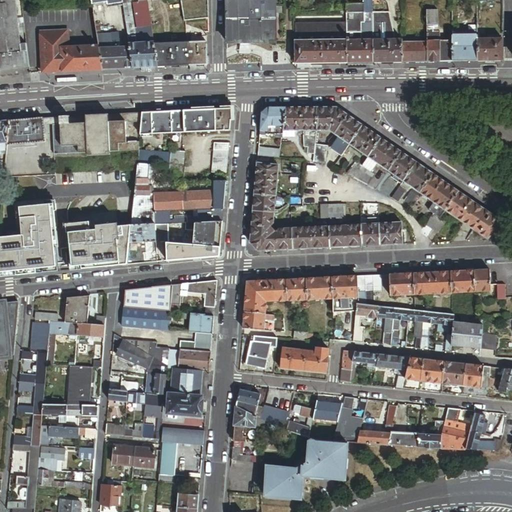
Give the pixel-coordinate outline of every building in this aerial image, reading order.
[(0,0),(0,71),(24,69),(21,45),(16,0),(0,0)] [(277,2),(276,0),(226,0),(227,43),(245,43),(277,42),(277,2)] [(374,41),(373,13),(373,0),(364,0),(365,4),(365,13),(366,23),(363,23),(363,41),(374,41)] [(147,27),(153,27),(149,1),(135,2),(139,28),(147,27)] [(124,6),(129,38),(138,38),(136,28),(132,2),(123,3),(124,6)] [(103,4),(93,5),(100,48),(101,49),(111,49),(110,43),(110,42),(103,4)] [(348,9),(348,14),(365,13),(365,4),(348,5),(348,9)] [(439,10),(428,11),(428,32),(431,32),(431,30),(432,26),(439,26),(439,10)] [(365,13),(348,14),(348,24),(363,23),(366,23),(365,13)] [(363,23),(348,24),(348,33),(348,37),(348,41),(363,41),(363,23)] [(454,62),(479,61),(479,39),(479,23),(470,23),(470,35),(453,35),(453,41),(453,47),(454,62)] [(148,37),(147,27),(139,28),(136,28),(138,38),(148,37)] [(431,32),(428,32),(428,41),(441,41),(441,32),(439,32),(431,32)] [(104,71),(100,48),(69,49),(69,35),(55,36),(51,36),(41,37),(43,74),(104,71)] [(504,61),(504,38),(479,39),(479,61),(504,61)] [(375,63),(404,62),(403,43),(403,40),(397,40),(374,41),(375,63)] [(297,64),(349,63),(348,41),(296,42),(297,54),(297,64)] [(375,63),(374,41),(363,41),(348,41),(349,63),(375,63)] [(428,62),(441,62),(441,47),(441,41),(428,41),(428,42),(428,62)] [(404,62),(428,62),(428,42),(403,43),(404,62)] [(130,44),(130,48),(134,69),(159,68),(156,46),(155,43),(153,43),(130,44)] [(199,43),(188,44),(189,66),(208,66),(208,43),(199,43)] [(189,66),(188,44),(156,46),(159,68),(189,66)] [(30,68),(27,45),(21,45),(24,69),(30,68)] [(441,62),(454,62),(453,47),(441,47),(441,62)] [(101,49),(100,48),(104,71),(134,69),(130,48),(111,49),(101,49)] [(284,131),(287,108),(268,108),(262,113),(260,134),(275,134),(275,138),(283,138),(283,134),(284,131)] [(305,131),(317,131),(317,108),(287,108),(284,131),(305,131)] [(317,108),(317,131),(330,131),(337,108),(317,108)] [(348,115),(337,108),(330,131),(335,134),(348,115)] [(232,109),(184,111),(185,133),(230,131),(232,109)] [(171,112),(172,134),(185,133),(184,111),(171,112)] [(140,135),(172,134),(171,112),(142,113),(140,135)] [(68,116),(52,116),(52,156),(83,155),(105,154),(136,152),(137,113),(108,114),(104,114),(81,114),(81,118),(67,119),(68,116)] [(363,126),(348,115),(335,134),(339,136),(350,144),(363,126)] [(10,121),(7,145),(46,142),(43,117),(10,121)] [(7,150),(7,145),(10,121),(0,121),(0,153),(1,154),(1,151),(7,150)] [(381,138),(363,126),(350,144),(368,157),(381,138)] [(316,145),(317,131),(305,131),(304,147),(304,152),(308,153),(308,154),(315,154),(316,145)] [(330,148),(342,156),(350,144),(339,136),(330,148)] [(402,152),(381,138),(368,157),(377,163),(389,171),(402,152)] [(212,173),(227,173),(229,144),(214,143),(212,173)] [(329,146),(316,145),(315,154),(314,162),(326,164),(329,146)] [(149,165),(170,166),(171,153),(139,151),(137,164),(149,165)] [(171,153),(170,166),(170,167),(170,180),(175,180),(175,181),(184,181),(185,181),(186,152),(171,151),(171,153)] [(417,163),(402,152),(389,171),(395,175),(402,180),(404,181),(417,163)] [(377,163),(368,157),(362,165),(371,171),(377,163)] [(348,173),(354,177),(362,165),(356,161),(348,173)] [(433,174),(417,163),(404,181),(413,188),(420,193),(433,174)] [(149,165),(137,164),(133,201),(131,222),(131,226),(156,225),(156,213),(165,213),(171,212),(202,211),(224,210),(225,191),(213,191),(150,194),(150,186),(149,186),(149,165)] [(255,195),(276,196),(279,166),(258,164),(255,195)] [(362,165),(354,177),(367,186),(375,174),(371,171),(362,165)] [(459,192),(433,174),(420,193),(435,203),(446,211),(459,192)] [(225,191),(226,182),(213,182),(213,191),(225,191)] [(407,190),(401,186),(392,198),(398,202),(407,190)] [(405,200),(412,205),(420,193),(413,188),(405,200)] [(501,221),(459,192),(446,211),(488,240),(501,221)] [(275,213),(276,196),(255,195),(254,211),(275,213)] [(434,214),(440,219),(446,211),(435,203),(429,211),(434,214)] [(4,237),(4,243),(0,243),(0,271),(43,268),(43,273),(59,271),(57,247),(56,247),(51,204),(24,207),(25,215),(21,215),(23,235),(4,237)] [(328,205),(329,219),(343,218),(343,204),(328,205)] [(321,219),(329,219),(328,205),(321,205),(321,219)] [(223,222),(224,210),(202,211),(201,218),(187,218),(187,219),(198,219),(198,223),(201,222),(201,223),(223,222)] [(293,250),(292,228),(280,229),(276,233),(274,231),(271,228),(274,225),(275,213),(254,211),(251,243),(259,251),(293,250)] [(165,224),(165,213),(156,213),(156,225),(165,224)] [(427,225),(433,229),(440,219),(434,214),(427,225)] [(440,219),(433,229),(439,234),(447,223),(440,219)] [(69,228),(72,266),(82,266),(82,269),(128,264),(129,248),(129,244),(130,243),(131,226),(131,222),(69,228)] [(187,224),(176,224),(176,225),(168,225),(168,231),(167,243),(170,244),(178,244),(189,245),(189,241),(194,242),(193,246),(220,248),(221,238),(220,238),(221,238),(222,233),(221,233),(221,232),(222,232),(223,222),(201,223),(187,224)] [(402,223),(379,224),(380,245),(403,244),(402,223)] [(379,224),(361,225),(363,246),(380,245),(379,224)] [(156,225),(131,226),(130,243),(129,244),(153,243),(157,243),(156,225)] [(363,246),(361,225),(329,226),(330,248),(363,246)] [(329,226),(292,228),(293,250),(330,248),(329,226)] [(153,243),(129,244),(129,248),(128,264),(156,262),(157,243),(153,243)] [(178,244),(170,244),(167,244),(166,261),(177,260),(178,244)] [(475,271),(476,293),(491,292),(490,270),(475,271)] [(452,294),(476,293),(475,271),(451,272),(452,294)] [(415,295),(452,294),(451,272),(414,274),(415,295)] [(391,297),(415,295),(414,274),(390,275),(391,297)] [(374,276),(375,292),(382,292),(381,275),(374,276)] [(332,278),(333,299),(348,299),(355,298),(359,298),(359,293),(358,276),(332,278)] [(359,293),(367,293),(366,276),(358,276),(359,293)] [(367,293),(375,292),(374,276),(366,276),(367,293)] [(308,300),(333,299),(332,278),(307,279),(308,300)] [(289,301),(308,300),(307,279),(287,280),(289,301)] [(267,302),(289,301),(287,280),(247,282),(245,313),(266,314),(267,302)] [(206,307),(214,308),(216,282),(187,285),(187,293),(205,295),(204,307),(206,307)] [(153,287),(151,310),(162,311),(169,311),(171,312),(171,304),(173,286),(173,285),(153,287)] [(181,285),(173,286),(171,304),(180,305),(181,295),(181,285)] [(125,290),(123,307),(124,308),(143,309),(151,310),(153,287),(125,290)] [(367,293),(359,293),(359,298),(359,305),(367,306),(367,293)] [(66,323),(69,323),(78,324),(88,324),(90,296),(67,298),(66,323)] [(0,303),(0,357),(10,356),(14,355),(18,301),(0,303)] [(379,307),(367,306),(359,305),(357,305),(357,317),(362,317),(378,319),(379,307)] [(214,316),(215,308),(214,308),(206,307),(206,312),(206,315),(206,316),(213,316),(214,316)] [(394,320),(394,309),(379,307),(378,319),(386,320),(394,320)] [(143,309),(124,308),(122,327),(142,329),(143,309)] [(151,310),(143,309),(142,329),(161,330),(161,329),(162,311),(151,310)] [(409,322),(410,310),(394,309),(394,320),(401,321),(409,322)] [(424,312),(410,310),(409,322),(416,323),(423,323),(424,312)] [(169,311),(162,311),(161,329),(168,330),(169,311)] [(438,325),(439,313),(424,312),(423,323),(432,324),(438,325)] [(36,313),(35,320),(57,321),(58,314),(36,313)] [(206,316),(206,315),(202,314),(192,313),(190,332),(212,334),(213,316),(206,316)] [(266,320),(266,314),(245,313),(244,329),(265,331),(266,320)] [(453,322),(453,315),(439,313),(438,325),(449,326),(453,326),(453,322)] [(391,347),(394,320),(386,320),(384,345),(391,347)] [(401,321),(394,320),(391,347),(399,346),(401,321)] [(66,323),(49,321),(49,324),(49,333),(55,333),(68,334),(69,323),(66,323)] [(452,338),(451,346),(481,349),(482,334),(482,326),(479,325),(459,323),(453,322),(453,326),(452,338)] [(30,323),(29,335),(48,337),(48,333),(49,324),(30,323)] [(78,324),(69,323),(68,334),(77,335),(78,324)] [(364,344),(366,324),(361,324),(356,323),(355,343),(364,344)] [(423,323),(416,323),(414,339),(417,339),(416,350),(421,350),(423,323)] [(432,324),(423,323),(421,350),(428,349),(430,328),(432,328),(432,324)] [(104,337),(105,326),(96,325),(88,324),(78,324),(77,335),(104,337)] [(295,332),(295,339),(309,341),(309,333),(295,332)] [(49,333),(46,364),(53,364),(55,333),(49,333)] [(212,344),(212,335),(196,333),(195,342),(212,344)] [(490,334),(482,334),(481,349),(489,350),(490,334)] [(489,350),(496,351),(497,335),(490,334),(489,350)] [(38,352),(46,353),(48,337),(29,335),(28,351),(33,352),(38,352)] [(278,347),(279,338),(255,336),(254,342),(272,344),(271,346),(278,347)] [(125,340),(125,341),(156,359),(157,347),(157,342),(125,340)] [(149,368),(153,358),(124,341),(118,355),(149,368)] [(181,341),(180,349),(211,352),(212,344),(195,342),(181,341)] [(254,342),(252,341),(247,365),(266,369),(270,350),(271,346),(272,344),(254,342)] [(170,351),(170,348),(157,347),(156,359),(168,366),(170,351)] [(282,369),(327,375),(330,350),(317,348),(316,352),(284,348),(282,369)] [(211,352),(180,349),(180,352),(178,369),(201,371),(209,371),(211,352)] [(178,369),(180,352),(170,351),(168,366),(171,368),(174,368),(178,369)] [(45,370),(46,364),(46,353),(38,352),(37,363),(36,371),(36,376),(35,384),(44,385),(45,370)] [(344,352),(343,370),(353,371),(354,362),(355,353),(344,352)] [(357,363),(377,365),(379,356),(355,353),(354,362),(357,363)] [(411,359),(383,356),(380,368),(397,370),(402,370),(408,371),(411,359)] [(167,366),(153,358),(149,368),(147,373),(155,374),(166,374),(167,366)] [(424,361),(411,359),(408,371),(406,380),(422,381),(424,361)] [(446,363),(424,361),(422,381),(444,384),(446,363)] [(467,365),(446,363),(444,384),(465,386),(467,365)] [(485,367),(467,365),(465,386),(483,388),(485,367)] [(91,368),(70,366),(66,404),(88,405),(91,368)] [(492,368),(485,367),(483,388),(482,390),(489,391),(489,390),(492,368)] [(199,397),(201,371),(178,369),(174,368),(172,394),(199,397)] [(511,369),(506,370),(504,376),(499,392),(508,394),(511,392),(511,369)] [(351,383),(353,371),(343,370),(341,382),(351,383)] [(404,389),(406,380),(408,371),(402,370),(401,374),(398,388),(404,389)] [(155,374),(148,374),(146,393),(154,394),(155,374)] [(155,374),(154,394),(165,395),(166,374),(155,374)] [(29,376),(18,375),(18,383),(20,383),(29,383),(29,376)] [(123,382),(122,390),(139,392),(140,384),(123,382)] [(29,383),(20,383),(19,390),(31,391),(32,388),(32,384),(29,383)] [(20,410),(15,410),(15,414),(33,415),(42,416),(42,415),(42,404),(44,385),(35,384),(35,388),(33,409),(28,409),(28,411),(20,410)] [(119,402),(127,402),(128,391),(110,390),(109,401),(117,401),(119,402)] [(237,407),(257,417),(259,406),(261,395),(241,390),(237,407)] [(129,393),(129,403),(134,404),(137,404),(145,405),(145,394),(129,393)] [(201,397),(199,397),(172,394),(170,394),(168,412),(180,413),(195,414),(200,415),(201,397)] [(147,395),(145,411),(161,412),(163,396),(147,395)] [(342,405),(319,401),(314,420),(337,424),(342,408),(342,405)] [(66,415),(66,405),(42,404),(42,415),(59,415),(66,415)] [(97,416),(98,406),(66,405),(66,415),(97,416)] [(287,431),(290,411),(265,406),(265,407),(259,406),(257,417),(258,417),(267,422),(285,430),(287,431)] [(301,415),(303,408),(296,406),(294,414),(301,415)] [(383,433),(391,433),(392,432),(398,407),(390,406),(383,433)] [(258,417),(257,417),(237,407),(236,425),(245,426),(257,427),(258,417)] [(309,438),(311,429),(315,411),(303,408),(301,415),(301,417),(309,419),(308,428),(300,425),(301,422),(296,420),(295,423),(290,422),(288,431),(292,432),(309,438)] [(342,408),(339,422),(345,423),(348,409),(345,408),(342,408)] [(458,423),(461,410),(448,409),(445,422),(444,426),(471,428),(472,426),(458,423)] [(161,412),(145,411),(144,416),(155,417),(154,423),(157,423),(156,431),(157,431),(162,431),(162,428),(163,412),(161,412)] [(471,428),(466,450),(477,450),(479,441),(482,432),(484,423),(487,413),(475,411),(472,426),(471,428)] [(41,425),(42,416),(33,415),(32,420),(31,432),(31,439),(30,447),(39,448),(39,445),(40,439),(40,436),(41,425)] [(267,422),(258,417),(257,427),(263,431),(267,422)] [(436,421),(435,435),(442,436),(444,426),(445,422),(436,421)] [(488,424),(484,423),(482,432),(492,434),(495,424),(488,422),(488,424)] [(135,437),(143,437),(144,425),(133,424),(133,431),(132,436),(133,436),(133,437),(135,437)] [(49,426),(41,425),(40,436),(46,436),(45,440),(48,440),(49,436),(49,426)] [(144,425),(143,437),(143,438),(153,439),(154,431),(155,425),(144,425)] [(245,426),(236,425),(234,441),(245,442),(247,442),(248,437),(245,437),(245,426)] [(79,428),(49,426),(49,436),(56,437),(63,437),(78,439),(78,435),(79,428)] [(442,436),(441,449),(466,450),(471,428),(444,426),(442,436)] [(125,436),(125,430),(107,428),(106,435),(125,436)] [(203,445),(204,431),(162,428),(162,431),(161,440),(161,442),(163,442),(177,443),(203,445)] [(96,439),(96,430),(85,429),(85,435),(96,439)] [(360,432),(336,431),(334,442),(346,442),(358,443),(360,432)] [(361,432),(360,432),(358,443),(389,445),(391,433),(383,433),(371,432),(363,432),(361,432)] [(392,432),(391,433),(389,445),(418,447),(419,434),(392,432)] [(419,434),(418,447),(441,449),(442,436),(435,435),(419,434)] [(19,438),(18,446),(30,447),(31,439),(28,439),(19,438)] [(268,467),(266,496),(282,495),(282,498),(299,499),(302,497),(304,476),(343,479),(346,442),(334,442),(316,440),(310,438),(309,456),(296,464),(296,467),(298,470),(292,473),(290,469),(268,467)] [(245,442),(234,441),(234,447),(242,448),(241,455),(244,455),(245,442)] [(496,443),(479,441),(477,450),(495,450),(496,443)] [(176,469),(177,443),(163,442),(161,468),(176,469)] [(113,464),(134,466),(135,447),(115,445),(113,464)] [(37,470),(39,448),(30,447),(28,478),(37,479),(37,470)] [(41,458),(57,460),(63,460),(65,460),(66,449),(42,447),(41,458)] [(135,447),(134,466),(154,467),(155,448),(135,447)] [(233,461),(253,463),(253,457),(244,456),(244,455),(241,455),(242,448),(234,447),(233,461)] [(94,459),(95,449),(79,448),(79,458),(94,459)] [(39,458),(38,469),(56,470),(57,460),(41,458),(39,458)] [(175,476),(176,469),(161,468),(159,468),(159,475),(174,476),(175,476)] [(48,471),(37,470),(37,479),(36,486),(37,486),(46,487),(47,487),(48,482),(48,479),(48,471)] [(82,472),(65,471),(65,479),(82,480),(82,472)] [(173,483),(174,476),(159,475),(158,482),(173,483)] [(28,478),(16,477),(15,486),(27,487),(28,478)] [(36,486),(37,479),(28,478),(27,487),(27,489),(26,502),(26,504),(25,510),(34,510),(36,486)] [(118,486),(102,485),(101,506),(120,507),(121,486),(118,486)] [(26,502),(27,489),(22,489),(19,491),(19,498),(21,501),(26,502)] [(198,509),(199,496),(179,494),(178,507),(198,509)] [(60,507),(59,511),(79,511),(80,502),(65,501),(65,508),(60,507)]
